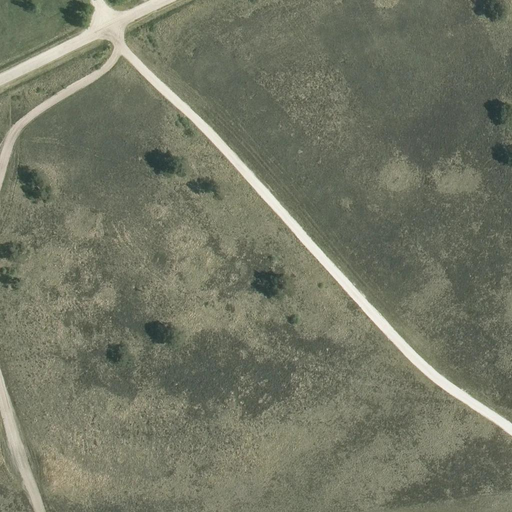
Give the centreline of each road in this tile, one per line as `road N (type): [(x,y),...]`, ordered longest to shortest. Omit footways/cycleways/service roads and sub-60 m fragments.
road 1 (track): [(511,430),(416,362),(120,48),(109,27)]
road 2 (track): [(0,165),(23,120),(99,72),(120,48)]
road 3 (track): [(40,511),(0,384)]
road 4 (track): [(0,80),(109,27)]
